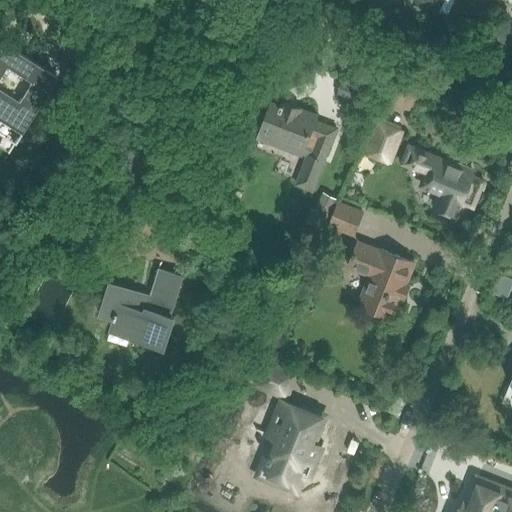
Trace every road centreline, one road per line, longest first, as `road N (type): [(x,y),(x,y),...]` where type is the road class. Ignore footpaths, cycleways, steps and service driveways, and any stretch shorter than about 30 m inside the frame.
road 1 (residential): [(386,511),(511,210)]
road 2 (residential): [(511,105),(262,0)]
